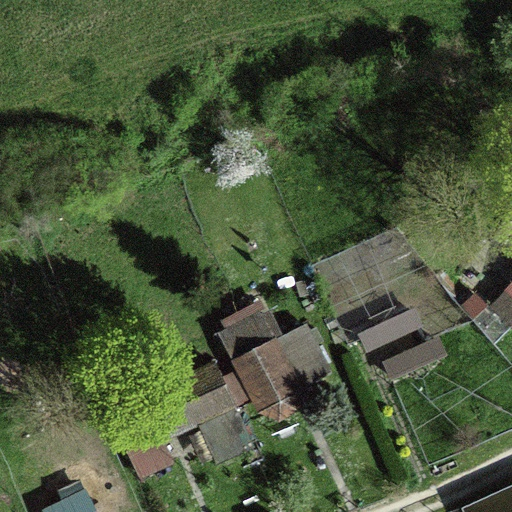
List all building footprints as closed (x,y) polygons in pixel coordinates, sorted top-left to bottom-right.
[(511,284),(490,307),(511,328),(511,284)] [(221,378),(214,363),(107,411),(140,483),(174,467),(166,449),(202,433),(218,469),(254,453),(235,409),(250,403),(262,429),(310,408),(302,390),(332,377),(326,365),(333,362),(318,328),(312,331),(309,325),(283,337),(272,310),(266,313),(262,304),(221,322),(225,331),(218,334),(235,372),(221,378)] [(356,336),(365,356),(422,330),(414,310),(356,336)] [(449,359),(440,338),(383,363),(392,384),(449,359)] [(98,502),(112,497),(105,479),(91,485),(98,502)] [(511,511),(511,487),(461,510),(462,511),(511,511)] [(42,511),(94,511),(85,492),(42,511)]
